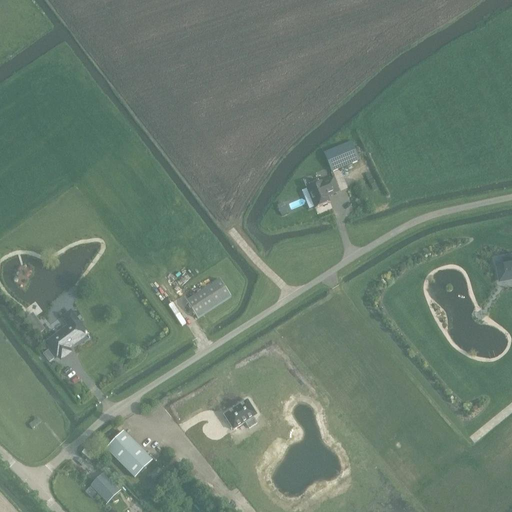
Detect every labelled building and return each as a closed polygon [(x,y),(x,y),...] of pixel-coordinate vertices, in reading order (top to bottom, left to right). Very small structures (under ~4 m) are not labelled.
[(351,142),(324,154),(332,173),(359,161),(351,142)] [(307,189),(301,192),(309,210),(315,208),(315,209),(330,203),(328,197),(339,192),(333,179),(322,184),(322,182),(306,188),(307,189)] [(503,263),(497,264),(498,273),(505,272),(506,281),(511,279),(511,257),(502,259),(503,263)] [(197,319),(231,297),(220,280),(186,302),(197,319)] [(87,335),(77,321),(70,311),(61,318),(68,327),(47,343),(57,357),(58,356),(61,359),(70,353),(68,349),(87,335)] [(247,401),(224,416),(233,431),(246,423),(249,429),(257,424),(253,418),(257,416),(247,401)] [(38,417),(29,425),(33,429),(42,422),(38,417)] [(124,433),(107,450),(135,479),(152,462),(124,433)] [(103,476),(91,487),(108,504),(120,493),(103,476)] [(90,488),(85,493),(92,499),(96,494),(90,488)]
